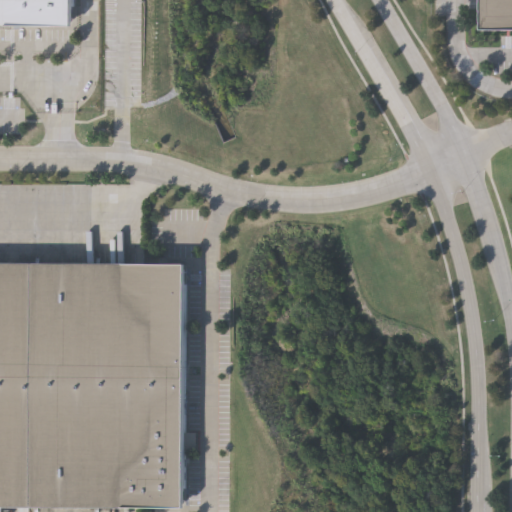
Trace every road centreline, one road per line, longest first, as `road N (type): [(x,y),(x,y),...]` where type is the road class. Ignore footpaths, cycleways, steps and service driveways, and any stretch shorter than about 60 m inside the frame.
road 1 (residential): [(472,159),(363,199),(315,204),(254,199),(101,162),(0,161)]
road 2 (secondary): [(474,318),(481,503)]
road 3 (secondary): [(472,159),(386,0)]
road 4 (secondary): [(358,39),(433,175)]
road 5 (secondary): [(433,175),(474,318)]
road 6 (secondary): [(511,293),(472,159)]
